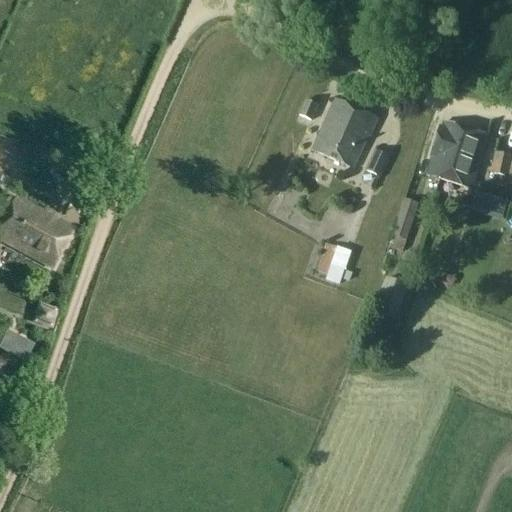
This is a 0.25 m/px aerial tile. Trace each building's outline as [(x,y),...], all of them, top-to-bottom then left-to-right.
[(311,151),(319,155),(352,170),(366,141),(367,142),(377,121),(335,100),(319,134),(311,151)] [(299,116),(311,121),(317,106),(306,101),(299,116)] [(427,176),(440,180),(447,157),(457,160),(464,136),(463,129),(444,123),(442,130),(440,129),(431,157),(433,158),(427,176)] [(447,157),(440,180),(472,190),(488,137),(463,129),(464,136),(457,160),(447,157)] [(380,179),(389,159),(374,152),(365,172),(380,179)] [(511,156),(495,154),(491,174),(511,178),(511,169),(511,156)] [(17,198),(0,230),(0,239),(54,269),(75,229),(17,198)] [(404,201),(389,249),(402,253),(418,205),(404,201)] [(337,250),(326,246),(317,271),(328,276),(337,250)] [(374,311),(397,321),(411,288),(388,278),(374,311)] [(41,306),(36,321),(51,326),(56,311),(41,306)] [(33,345),(16,337),(8,353),(25,362),(33,345)]
